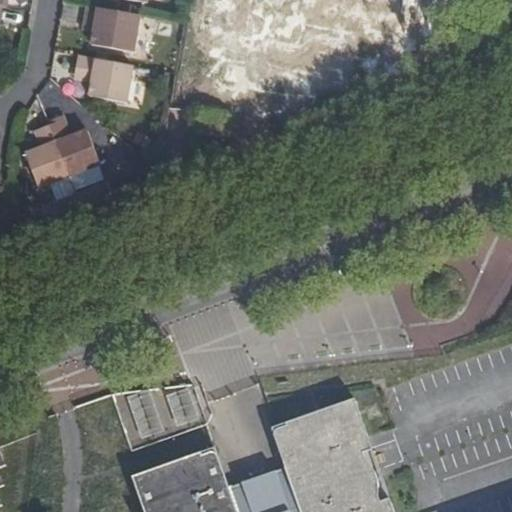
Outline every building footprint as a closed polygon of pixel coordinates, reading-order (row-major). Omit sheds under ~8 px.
[(135,53),(141,16),(85,6),(83,22),(95,24),(93,32),(90,45),(135,53)] [(81,30),(93,32),(95,24),(83,22),(81,30)] [(131,103),(137,67),(80,57),(78,69),(94,73),(93,81),(91,96),(131,103)] [(77,78),(93,81),(94,73),(78,69),(77,78)] [(199,110),(195,133),(228,139),(232,117),(199,110)] [(49,124),(70,178),(103,164),(87,129),(74,134),(65,115),(48,121),(49,124)] [(42,190),(70,178),(49,124),(35,131),(41,146),(26,153),(42,190)] [(396,511),(384,476),(371,437),(357,396),(321,408),(314,411),(286,420),(287,424),(282,426),(277,435),(287,463),(232,483),(219,451),(214,449),(206,451),(205,448),(133,474),(146,511),(396,511)]
